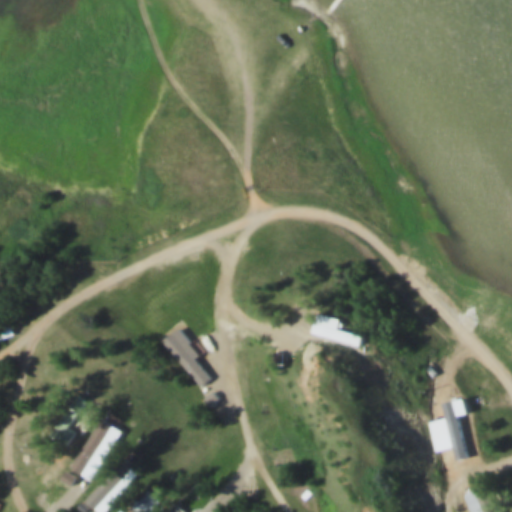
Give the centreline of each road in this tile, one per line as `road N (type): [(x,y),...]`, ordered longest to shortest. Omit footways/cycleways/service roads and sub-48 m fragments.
road 1 (residential): [(511,385),(369,236),(312,216),(265,220),(234,268),(232,352),(257,461),(288,511)]
road 2 (track): [(0,156),(95,207),(157,222),(243,228),(265,220)]
road 3 (track): [(511,97),(356,138),(295,143),(242,167)]
road 4 (track): [(265,220),(236,157),(164,65),(140,0)]
